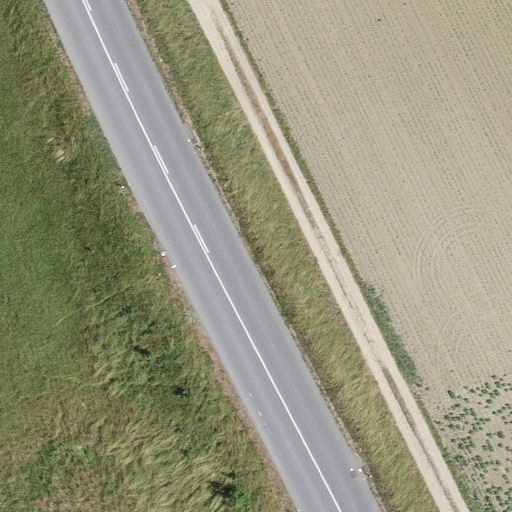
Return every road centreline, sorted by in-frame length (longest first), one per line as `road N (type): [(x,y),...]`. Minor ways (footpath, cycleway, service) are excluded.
road 1 (track): [(457,511),(205,0)]
road 2 (secondary): [(77,0),(315,511)]
